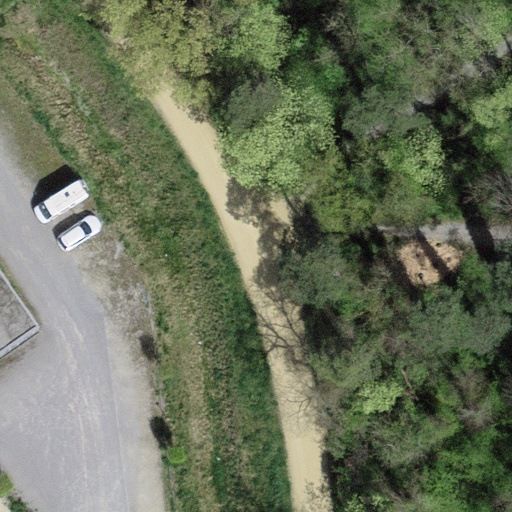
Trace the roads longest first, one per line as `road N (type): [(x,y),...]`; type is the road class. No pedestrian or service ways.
road 1 (track): [(103,0),(194,126),(268,280),(288,351),(313,511)]
road 2 (track): [(247,230),(406,222),(511,234)]
